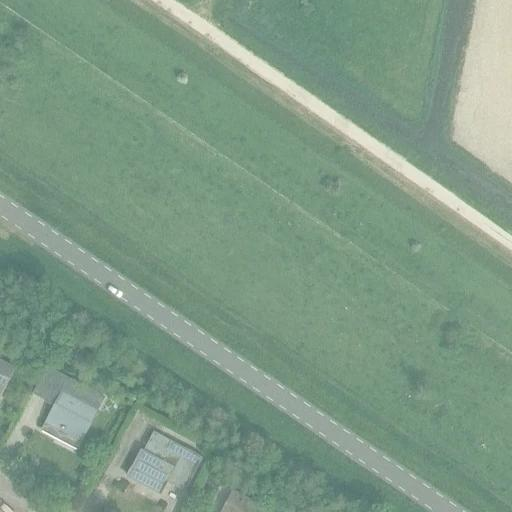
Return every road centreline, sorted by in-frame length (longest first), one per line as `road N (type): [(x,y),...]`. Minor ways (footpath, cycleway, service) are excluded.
road 1 (tertiary): [(448,511),(0,207)]
road 2 (unclassified): [(511,249),(165,0)]
